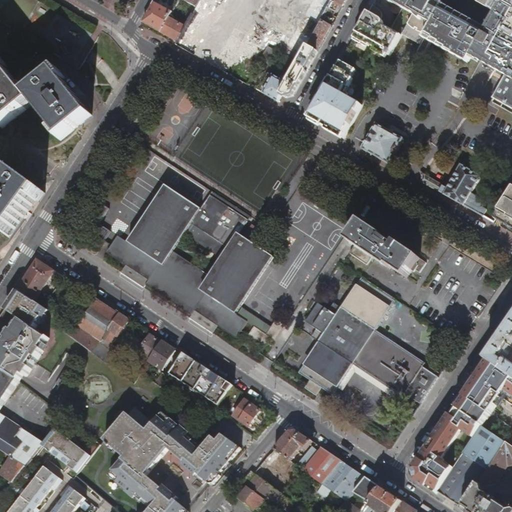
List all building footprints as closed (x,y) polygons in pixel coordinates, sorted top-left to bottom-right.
[(202,0),(198,8),(187,27),(179,43),(177,45),(193,54),(210,24),(204,20),(214,0),(202,0)] [(314,0),(290,46),(305,54),(309,47),(326,16),(330,9),(335,0),(314,0)] [(340,7),(343,8),(346,0),(335,0),(330,9),(337,12),(340,7)] [(388,0),(414,14),(476,48),(487,28),(435,0),(388,0)] [(511,0),(494,0),(501,3),(511,9),(511,0)] [(144,23),(161,33),(171,15),(173,12),(155,3),(144,23)] [(511,38),(502,33),(511,14),(511,9),(501,3),(487,28),(476,48),(472,56),(494,68),(492,71),(495,73),(497,70),(508,76),(494,99),(511,109),(511,38)] [(511,9),(511,14),(502,33),(511,38),(511,9)] [(390,57),(402,36),(383,25),(384,24),(384,22),(383,21),(382,20),(369,12),(354,38),(370,47),(371,45),(390,57)] [(431,41),(468,62),(472,56),(476,48),(414,14),(408,24),(413,28),(415,30),(418,32),(424,34),(426,34),(426,33),(433,38),(431,41)] [(175,17),(171,15),(161,33),(179,43),(187,27),(173,20),(175,17)] [(333,19),(326,16),(309,47),(318,52),(332,27),(330,26),(333,19)] [(269,33),(253,24),(247,34),(238,49),(235,55),(241,58),(242,55),(251,60),(253,56),(250,54),(256,44),(261,47),(269,33)] [(231,33),(213,65),(225,72),(235,55),(238,49),(247,34),(236,28),(233,34),(231,33)] [(275,50),(268,47),(262,59),(268,62),(275,50)] [(318,52),(309,47),(305,54),(292,77),(292,78),(282,95),(283,95),(287,98),(294,95),(318,52)] [(0,119),(6,127),(35,104),(28,95),(5,68),(0,61),(0,119)] [(345,138),(363,106),(345,96),(355,80),(353,78),(357,70),(342,62),(310,119),(345,138)] [(57,72),(63,80),(66,78),(59,70),(57,72)] [(28,95),(35,104),(57,131),(64,139),(93,116),(63,80),(57,72),(28,95)] [(292,77),(284,72),(280,78),(274,75),(274,76),(269,73),(259,91),(279,102),(283,95),(282,95),(292,78),(292,77)] [(377,125),(364,149),(390,164),(404,140),(377,125)] [(64,139),(57,131),(54,132),(62,141),(64,139)] [(426,175),(426,174),(422,181),(484,217),(488,210),(483,207),(487,202),(472,194),(482,177),(480,177),(482,173),(460,161),(446,186),(426,175)] [(0,186),(0,230),(10,238),(37,201),(40,202),(45,193),(13,169),(0,186)] [(192,308),(218,326),(237,338),(248,322),(236,315),(274,258),(240,235),(251,218),(213,194),(202,210),(168,188),(130,244),(119,237),(108,252),(127,265),(150,280),(146,285),(189,312),(192,308)] [(511,194),(498,216),(511,224),(511,222),(511,194)] [(110,209),(101,203),(90,218),(96,222),(90,231),(106,241),(112,232),(100,225),(110,209)] [(362,222),(349,242),(355,246),(350,254),(368,265),(373,258),(390,269),(391,267),(407,278),(414,268),(420,273),(427,263),(399,245),(401,241),(388,233),(385,238),(362,222)] [(36,302),(56,271),(38,260),(18,290),(36,302)] [(150,280),(127,265),(121,273),(144,288),(146,285),(150,280)] [(332,313),(329,311),(326,309),(327,308),(325,307),(325,308),(319,304),(306,323),(317,330),(319,331),(314,339),(320,343),(299,374),(311,381),(306,389),(317,397),(323,389),(334,396),(354,366),(403,399),(406,394),(421,404),(440,378),(424,367),(426,364),(377,331),(397,300),(362,278),(343,308),(337,305),(332,313)] [(46,321),(52,313),(36,302),(18,290),(0,318),(0,368),(20,381),(23,384),(25,380),(27,376),(30,378),(34,370),(33,369),(38,360),(40,361),(47,350),(45,349),(52,339),(38,330),(44,320),(46,321)] [(110,330),(120,314),(94,297),(74,323),(102,343),(110,331),(110,330)] [(189,312),(186,316),(213,334),(218,326),(192,308),(189,312)] [(102,343),(74,323),(66,333),(82,345),(106,363),(118,348),(114,345),(118,339),(120,340),(122,338),(119,337),(130,320),(120,314),(110,330),(110,331),(102,343)] [(248,336),(263,347),(270,338),(275,342),(286,326),(276,320),(266,336),(254,328),(248,336)] [(511,325),(488,361),(511,377),(511,363),(506,360),(511,350),(511,325)] [(138,354),(150,362),(163,342),(152,334),(138,354)] [(177,351),(163,342),(150,362),(164,371),(177,351)] [(222,410),(235,390),(184,357),(171,377),(222,410)] [(511,377),(488,361),(476,380),(488,388),(503,398),(511,404),(511,377)] [(0,411),(20,381),(0,368),(0,411)] [(163,373),(156,383),(162,388),(169,378),(163,373)] [(503,398),(488,388),(484,393),(481,398),(496,408),(500,403),(503,398)] [(469,390),(456,409),(484,427),(485,428),(497,409),(496,408),(481,398),(469,390)] [(244,404),(236,416),(242,420),(241,421),(251,428),(263,412),(253,405),(251,408),(244,404)] [(484,427),(456,409),(434,441),(436,442),(433,447),(431,446),(416,468),(415,469),(418,481),(438,495),(440,493),(456,469),(443,460),(463,430),(476,439),(484,427)] [(147,511),(189,511),(172,496),(174,493),(166,486),(163,489),(148,476),(170,450),(186,463),(183,466),(192,473),(194,470),(212,485),(215,485),(222,476),(220,474),(243,448),(223,434),(218,440),(212,435),(203,447),(191,438),(189,435),(190,433),(182,426),(181,427),(164,412),(148,430),(128,413),(105,441),(125,458),(110,476),(127,491),(127,492),(135,499),(137,496),(153,509),(150,511),(147,511)] [(0,449),(13,458),(27,467),(43,446),(45,443),(0,413),(0,449)] [(440,493),(465,509),(508,443),(485,428),(484,427),(476,439),(456,469),(440,493)] [(92,456),(56,429),(45,443),(43,446),(49,451),(51,449),(56,452),(54,454),(67,465),(69,463),(74,466),(72,468),(79,473),(92,456)] [(306,451),(313,442),(298,431),(290,432),(275,450),(292,462),(303,448),(306,451)] [(511,466),(511,446),(508,443),(465,509),(463,511),(464,511),(511,511),(511,510),(496,499),(494,501),(489,498),(490,496),(486,493),(485,488),(497,486),(509,468),(511,466)] [(319,452),(313,447),(297,466),(303,470),(319,452)] [(322,448),(319,452),(303,470),(323,484),(342,462),(322,448)] [(13,458),(1,475),(14,484),(27,467),(13,458)] [(342,462),(323,484),(348,502),(368,479),(342,462)] [(39,511),(41,511),(38,508),(44,501),(42,500),(46,495),(47,496),(53,489),(56,491),(62,483),(59,481),(61,479),(47,467),(11,511),(39,511)] [(258,475),(254,472),(247,480),(252,483),(258,475)] [(252,483),(249,488),(263,498),(266,501),(267,499),(273,503),(275,500),(290,511),(297,504),(258,475),(252,483)] [(368,498),(373,502),(382,488),(377,485),(368,498)] [(76,511),(87,499),(73,488),(71,490),(68,488),(62,496),(65,498),(59,506),(61,507),(57,511),(56,510),(54,511),(76,511)] [(253,510),(263,498),(249,488),(240,500),(253,510)] [(370,511),(373,508),(378,511),(396,511),(403,502),(382,488),(373,502),(367,511),(366,511),(370,511)] [(363,511),(361,511),(348,502),(341,511),(342,511),(366,511),(367,511),(365,510),(363,511)] [(418,511),(403,502),(396,511),(418,511)]
